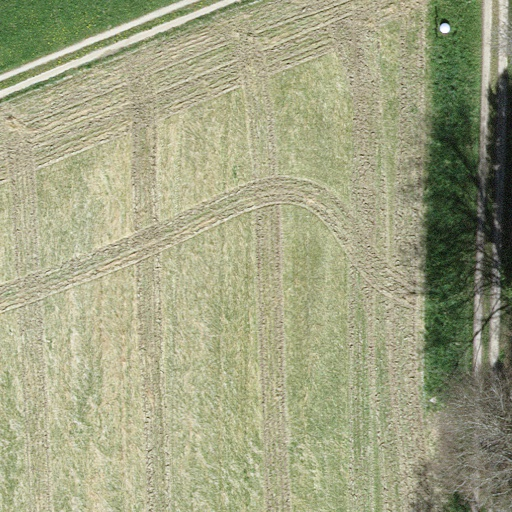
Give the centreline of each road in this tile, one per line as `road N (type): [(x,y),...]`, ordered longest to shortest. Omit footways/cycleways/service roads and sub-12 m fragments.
road 1 (track): [(493,0),(485,511)]
road 2 (track): [(0,87),(214,0)]
